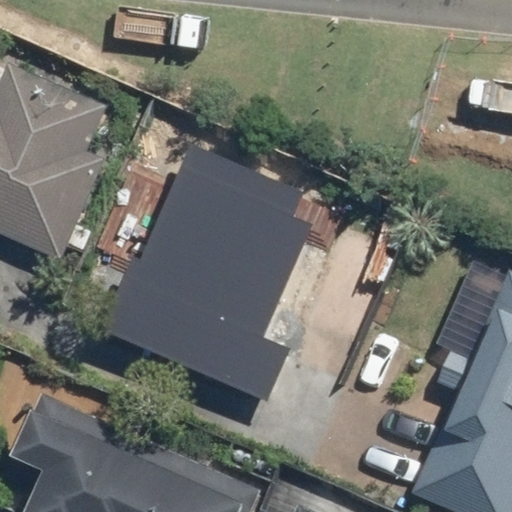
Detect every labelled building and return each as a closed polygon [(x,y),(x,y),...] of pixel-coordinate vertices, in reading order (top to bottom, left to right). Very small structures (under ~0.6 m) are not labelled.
[(0,229),(69,259),(114,157),(96,149),(116,105),(15,61),(0,95),(0,229)] [(109,331),(272,400),(294,349),(247,329),(309,185),(203,139),(148,267),(139,263),(109,331)] [(364,342),(402,251),(340,226),(302,316),(364,342)] [(511,511),(511,271),(417,492),(463,511),(511,511)] [(255,511),(265,491),(67,399),(46,444),(74,457),(48,511),(255,511)] [(357,511),(324,498),(318,511),(357,511)]
